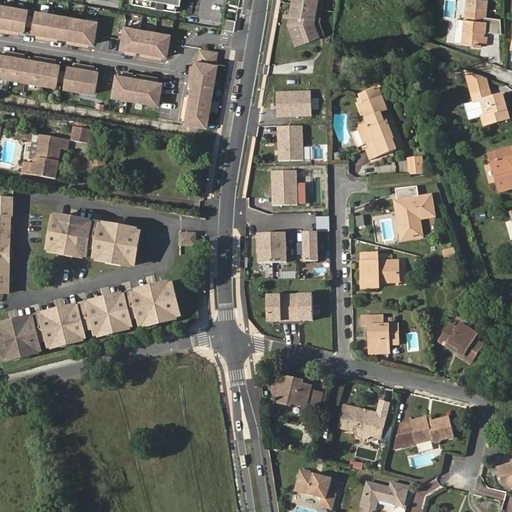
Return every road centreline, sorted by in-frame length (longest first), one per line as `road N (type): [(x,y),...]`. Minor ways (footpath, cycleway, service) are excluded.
road 1 (residential): [(173,221),(169,260),(158,269),(23,300),(21,207),(43,195)]
road 2 (residential): [(255,39),(196,33),(189,53),(167,68),(0,40)]
road 3 (residential): [(0,386),(153,345),(223,336)]
road 4 (residential): [(345,363),(489,401),(473,470)]
road 5 (tertiary): [(240,339),(233,142)]
road 6 (tertiary): [(223,336),(252,511)]
road 7 (tertiary): [(267,511),(240,339)]
road 8 (residential): [(345,363),(341,189)]
road 9 (residential): [(43,195),(173,221)]
